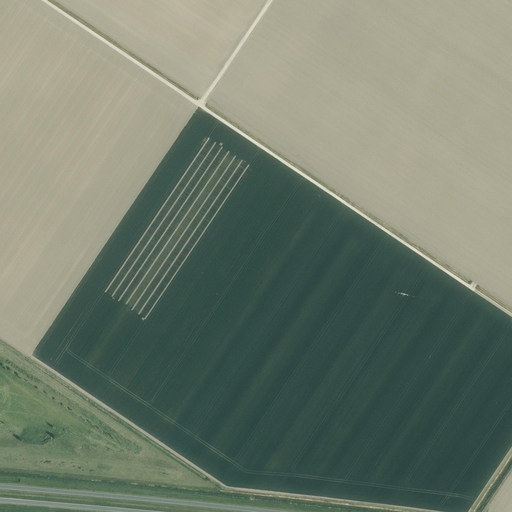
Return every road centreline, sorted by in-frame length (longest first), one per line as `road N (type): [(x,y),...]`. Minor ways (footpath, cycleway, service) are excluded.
road 1 (track): [(42,0),(511,317)]
road 2 (trunk): [(274,511),(0,486)]
road 3 (trunk): [(0,500),(141,511)]
